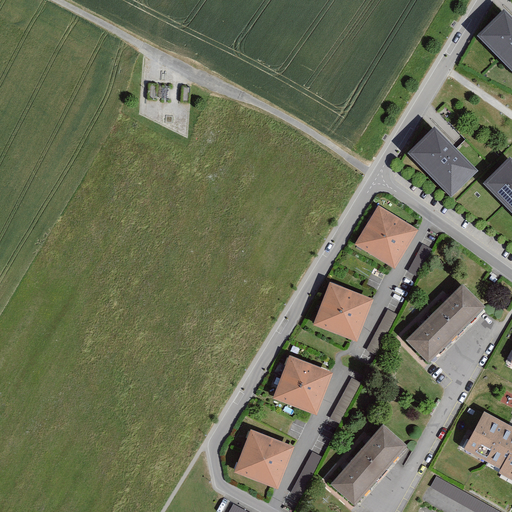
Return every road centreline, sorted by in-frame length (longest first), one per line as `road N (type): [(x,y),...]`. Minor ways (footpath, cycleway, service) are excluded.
road 1 (primary): [(216,0),(201,159),(206,350),(225,511)]
road 2 (residential): [(269,511),(223,486),(213,448),(378,178)]
road 3 (unclassified): [(378,178),(303,127),(136,41)]
road 4 (residential): [(378,178),(484,0)]
road 5 (unclassified): [(511,275),(378,178)]
road 6 (unknown): [(429,215),(353,350)]
road 7 (unknown): [(268,511),(338,374)]
